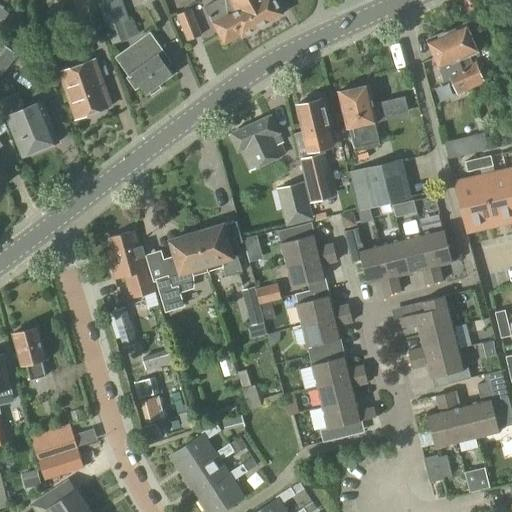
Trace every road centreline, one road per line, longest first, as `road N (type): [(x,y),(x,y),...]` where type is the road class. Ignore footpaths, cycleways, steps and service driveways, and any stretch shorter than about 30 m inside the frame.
road 1 (tertiary): [(50,226),(262,67),(361,22)]
road 2 (residential): [(151,511),(115,439),(50,226)]
road 3 (residential): [(403,511),(389,488),(410,462),(397,406),(377,381),(364,330)]
